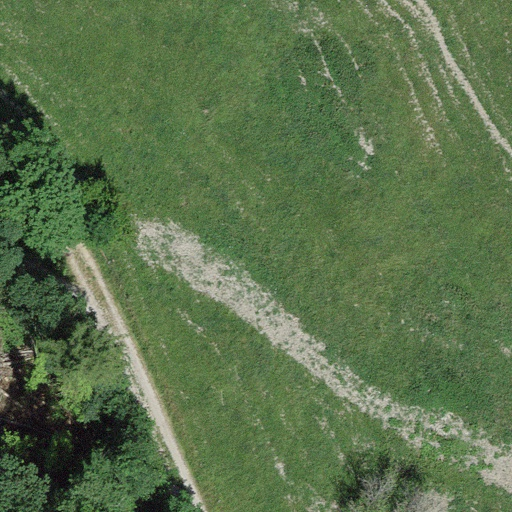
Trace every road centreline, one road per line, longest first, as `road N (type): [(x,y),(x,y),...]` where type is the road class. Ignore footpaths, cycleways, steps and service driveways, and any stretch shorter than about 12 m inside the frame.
road 1 (track): [(113,336),(198,511)]
road 2 (track): [(0,206),(113,336)]
